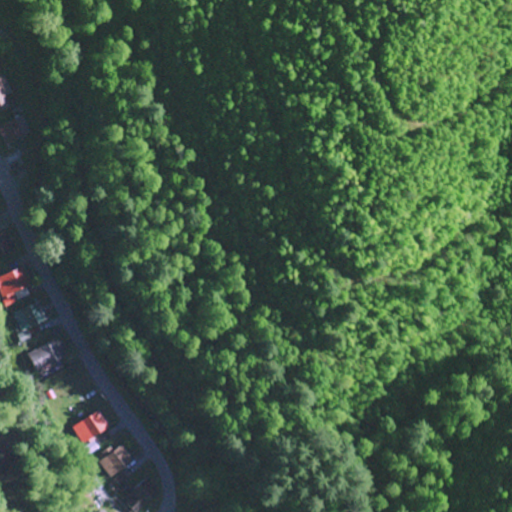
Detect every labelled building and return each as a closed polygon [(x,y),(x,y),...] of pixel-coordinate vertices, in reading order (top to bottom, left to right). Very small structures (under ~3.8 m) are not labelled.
[(4,96),(12,92),(3,74),(0,75),(0,110),(10,106),(4,96)] [(0,123),(0,124),(7,141),(27,133),(21,116),(0,123)] [(0,254),(14,247),(4,230),(0,232),(0,254)] [(0,275),(0,296),(1,298),(32,284),(23,265),(0,275)] [(21,330),(47,318),(38,300),(13,312),(21,330)] [(29,348),(32,366),(67,359),(63,340),(29,348)] [(52,387),(61,405),(85,392),(76,375),(52,387)] [(72,423),(80,440),(108,427),(100,410),(72,423)] [(98,459),(109,475),(132,459),(121,443),(98,459)] [(159,490),(146,476),(122,497),(135,511),(159,490)]
